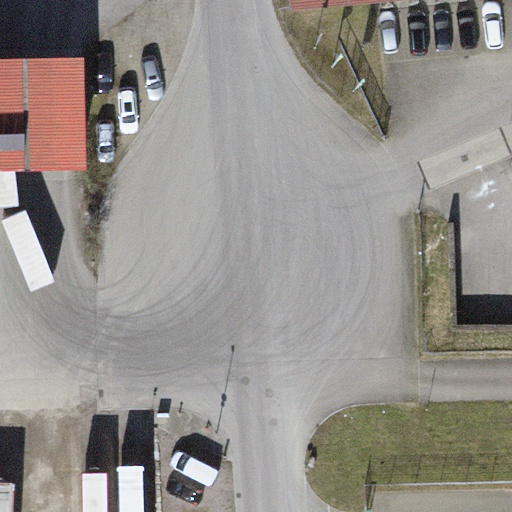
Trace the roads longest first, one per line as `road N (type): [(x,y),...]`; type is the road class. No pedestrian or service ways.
road 1 (residential): [(255,238),(282,511)]
road 2 (residential): [(255,238),(235,0)]
